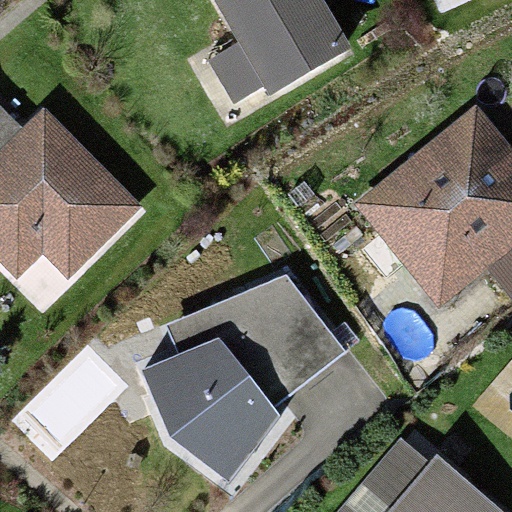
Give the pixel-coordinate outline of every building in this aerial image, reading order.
[(212,0),(238,42),(209,62),(234,104),(264,87),(270,97),(351,50),(321,0),(212,0)] [(0,148),(22,127),(0,105),(0,148)] [(142,205),(43,107),(0,149),(0,262),(18,280),(44,258),(68,281),(142,205)] [(511,240),(511,183),(458,118),(351,207),(415,285),(449,257),(467,278),(511,240)] [(347,351),(286,275),(165,325),(180,355),(142,371),(169,439),(229,483),(281,418),(273,407),(347,351)] [(503,511),(407,430),(337,511),(503,511)]
